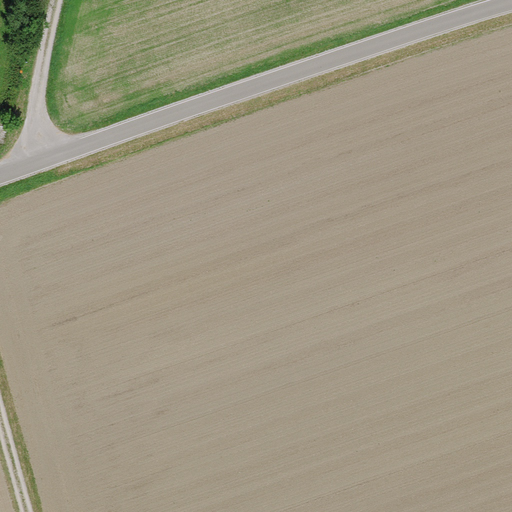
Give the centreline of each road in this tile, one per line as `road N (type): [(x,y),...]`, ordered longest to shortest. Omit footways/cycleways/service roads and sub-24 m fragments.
road 1 (unclassified): [(511,1),(0,175)]
road 2 (track): [(23,167),(64,0)]
